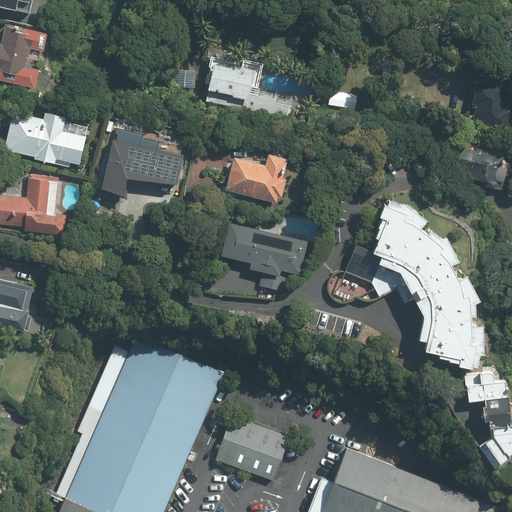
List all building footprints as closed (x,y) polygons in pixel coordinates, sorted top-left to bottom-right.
[(0,0),(0,6),(30,14),(33,0),(0,0)] [(51,33),(5,20),(0,39),(0,78),(35,88),(40,70),(28,67),(33,49),(46,53),(51,33)] [(239,59),(213,53),(206,81),(211,82),(206,101),(248,111),(247,116),(288,125),(292,104),(251,95),(254,83),(260,85),(265,62),(246,57),(245,62),(238,61),(239,59)] [(198,69),(177,68),(176,89),(197,90),(198,69)] [(158,79),(140,76),(138,90),(156,93),(158,79)] [(511,93),(511,85),(481,79),(477,100),(480,101),(477,117),(511,124),(511,118),(511,103),(510,103),(511,93)] [(46,120),(17,112),(7,149),(79,169),(90,126),(69,121),(70,117),(48,111),(46,120)] [(118,128),(104,185),(126,194),(128,176),(181,182),(186,144),(118,128)] [(268,162),(236,155),(228,188),(280,200),(281,194),(285,195),(289,176),(286,175),(291,156),(287,155),(288,151),(281,149),(281,148),(274,146),(273,152),(271,151),(268,162)] [(511,162),(508,161),(508,159),(466,147),(460,166),(474,170),(470,181),(505,192),(511,168),(511,162)] [(28,196),(0,193),(0,221),(59,227),(60,214),(57,214),(60,174),(30,171),(28,196)] [(433,335),(430,344),(446,347),(446,351),(457,353),(457,356),(465,356),(465,357),(465,359),(480,361),(480,359),(484,359),(488,346),(492,346),(493,315),(480,317),(480,308),(484,308),(484,294),(489,291),(475,267),(466,271),(458,258),(466,254),(453,229),(448,232),(437,224),(434,227),(427,221),(434,212),(410,195),(408,198),(395,194),(392,198),(391,197),(386,210),(389,211),(380,233),(382,234),(377,248),(361,241),(360,242),(359,242),(347,270),(343,270),(339,271),(336,273),(332,276),(331,279),(330,283),(329,285),(330,288),(331,291),(332,293),(334,296),(336,298),(338,300),(342,301),(345,301),(348,301),(352,299),(359,296),(363,298),(367,299),(371,299),(373,299),(377,298),(382,295),(399,287),(408,300),(419,295),(427,294),(422,333),(433,335)] [(304,271),(312,238),(232,219),(224,253),(254,260),(252,266),(283,273),(285,267),(304,271)] [(33,284),(0,276),(0,322),(24,328),(33,284)] [(58,511),(165,511),(226,370),(135,332),(58,511)] [(511,394),(511,380),(469,383),(471,402),(483,400),(485,421),(489,421),(492,437),(480,445),(496,468),(502,464),(503,465),(511,457),(511,394)] [(292,436),(234,415),(218,457),(276,479),(292,436)] [(324,511),(319,511),(308,508),(306,511),(503,511),(505,507),(350,447),(324,511)]
